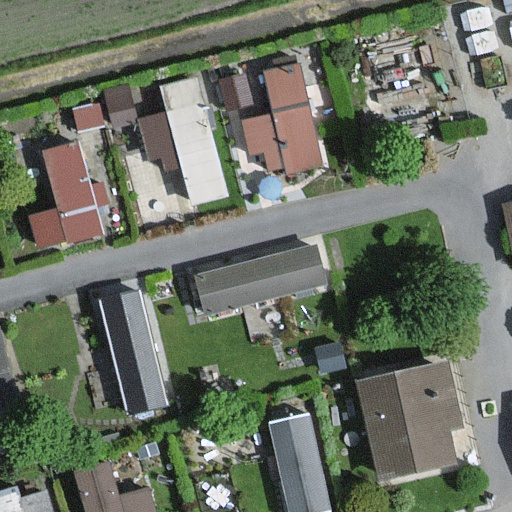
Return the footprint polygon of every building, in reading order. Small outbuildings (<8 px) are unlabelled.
[(300,48),(262,58),(273,104),(244,111),(259,171),(326,154),(300,48)] [(237,107),(267,101),(259,62),(229,67),(237,107)] [(194,196),(233,185),(199,67),(159,79),(194,196)] [(191,202),(160,106),(126,117),(157,213),(191,202)] [(79,131),(39,141),(54,198),(29,204),(39,244),(104,227),(79,131)] [(320,240),(194,255),(199,300),(325,285),(320,240)] [(153,277),(99,290),(127,406),(182,393),(153,277)] [(7,321),(0,322),(0,378),(21,372),(7,321)] [(449,363),(368,382),(390,476),(461,459),(453,425),(463,422),(449,363)] [(275,408),(284,507),(328,503),(319,404),(275,408)] [(113,454),(79,458),(85,511),(161,511),(158,479),(117,484),(113,454)] [(57,511),(49,476),(0,486),(0,511),(57,511)]
